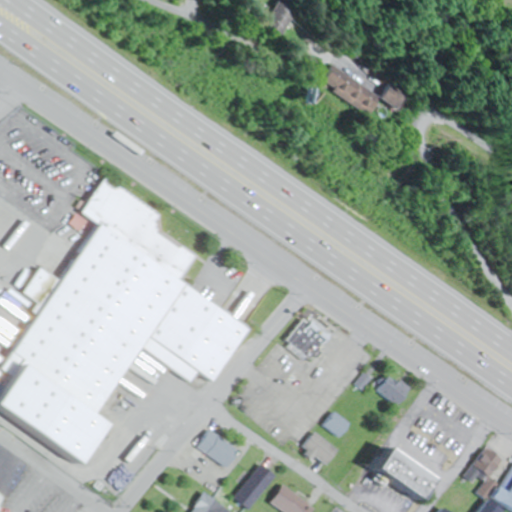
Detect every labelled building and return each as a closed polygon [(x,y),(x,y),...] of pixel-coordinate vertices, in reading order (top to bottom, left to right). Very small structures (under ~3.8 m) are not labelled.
[(275,37),(297,11),(283,0),(278,0),(259,23),(275,37)] [(374,96),(328,64),(314,83),(360,116),(374,96)] [(0,421),(66,465),(93,424),(86,420),(132,349),(184,382),(190,374),(206,384),(242,327),(174,283),(192,256),(148,228),(156,215),(99,178),(76,213),(92,223),(54,282),(33,268),(16,293),(34,304),(0,356),(0,421)] [(305,360),(327,338),(305,317),(283,339),(305,360)] [(408,390),(387,373),(373,391),(393,407),(408,390)] [(321,426),(335,438),(345,425),(331,413),(321,426)] [(233,450),(204,430),(192,448),(221,468),(233,450)] [(333,452),(311,433),(298,448),(321,467),(333,452)] [(424,478),(377,449),(363,470),(411,500),(424,478)] [(270,478),(256,465),(227,499),(242,511),(270,478)] [(511,511),(511,476),(503,493),(493,488),(486,500),(508,511),(511,511)] [(308,511),(310,510),(278,485),(265,503),(277,511),(308,511)] [(182,511),(225,511),(193,493),(182,511)] [(474,511),(497,511),(485,500),(474,511)]
